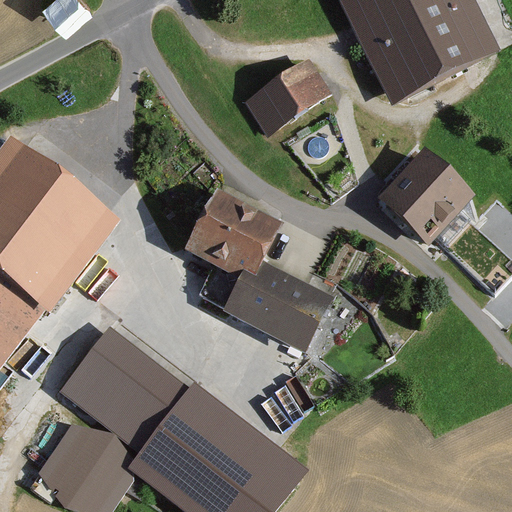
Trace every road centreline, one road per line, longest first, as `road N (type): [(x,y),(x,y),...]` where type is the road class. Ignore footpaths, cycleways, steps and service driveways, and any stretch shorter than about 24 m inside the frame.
road 1 (residential): [(129,9),(209,146),(237,172),(287,206),(412,256),(511,357)]
road 2 (track): [(10,511),(38,418),(122,276),(129,238),(129,9)]
road 3 (unknown): [(184,0),(194,27),(213,40),(244,51),(321,55),(336,66),(349,137),(363,162),(328,223)]
road 4 (unclassified): [(129,9),(0,78)]
